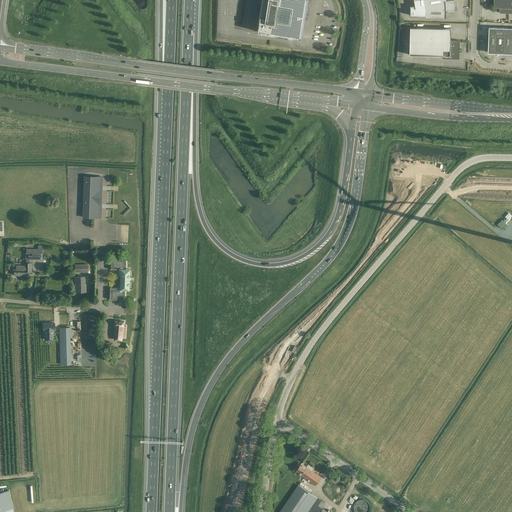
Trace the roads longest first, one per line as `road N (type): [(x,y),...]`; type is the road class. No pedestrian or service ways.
road 1 (motorway): [(169,511),(188,33)]
road 2 (motorway): [(179,511),(189,438),(207,386),(343,235),(367,107)]
road 3 (motorway): [(352,130),(327,236),(283,264),(227,252),(205,225),(195,187),(188,33)]
road 4 (motorway): [(168,87),(151,511)]
road 5 (unclassified): [(276,421),(321,330),(459,169),(511,157)]
road 6 (primary): [(359,92),(0,48)]
road 7 (primary): [(0,61),(322,101)]
road 8 (unclassified): [(410,511),(276,421)]
road 9 (primary): [(367,107),(511,120)]
road 10 (primary): [(511,109),(369,93)]
